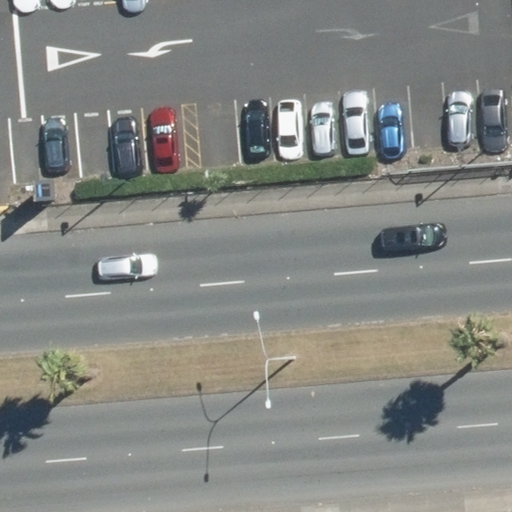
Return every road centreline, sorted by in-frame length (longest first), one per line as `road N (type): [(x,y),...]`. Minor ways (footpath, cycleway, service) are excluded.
road 1 (primary): [(0,304),(511,261)]
road 2 (primary): [(511,423),(0,464)]
